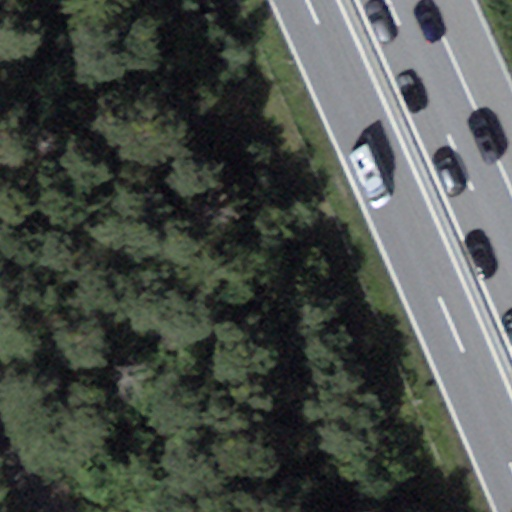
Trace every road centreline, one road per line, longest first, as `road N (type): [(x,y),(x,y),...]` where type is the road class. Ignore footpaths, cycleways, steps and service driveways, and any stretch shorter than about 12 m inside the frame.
road 1 (trunk): [(298,0),(511,482)]
road 2 (trunk): [(511,269),(395,0)]
road 3 (track): [(46,511),(0,401)]
